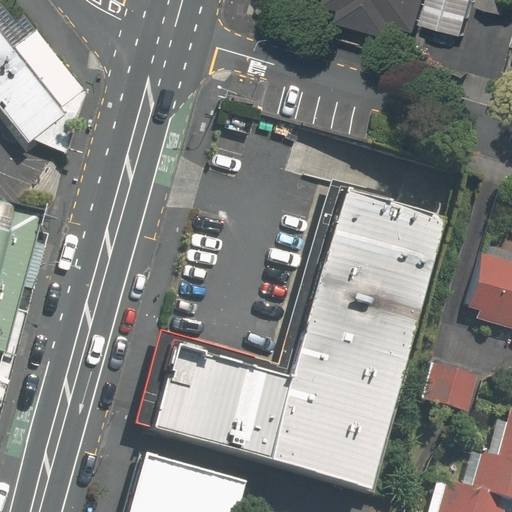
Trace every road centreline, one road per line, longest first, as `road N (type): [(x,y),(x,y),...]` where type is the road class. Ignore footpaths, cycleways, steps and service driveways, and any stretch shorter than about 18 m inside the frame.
road 1 (primary): [(169,32),(25,511)]
road 2 (residential): [(397,98),(169,32)]
